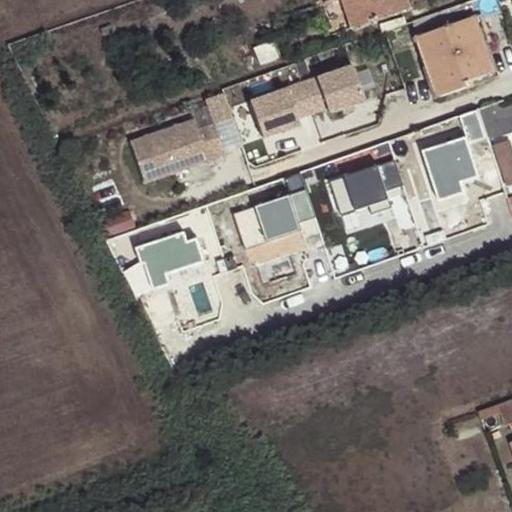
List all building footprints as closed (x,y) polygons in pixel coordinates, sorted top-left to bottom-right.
[(319,0),(322,7),(341,0),(352,29),(408,10),(405,0),(319,0)] [(416,22),(440,98),(467,90),(465,84),(494,74),(472,3),(416,22)] [(349,67),(297,85),(308,116),(324,111),(326,115),(362,102),(349,67)] [(297,85),(248,104),(261,140),(296,127),(293,121),(308,116),(297,85)] [(467,139),(422,152),(438,203),(465,195),(461,184),(480,178),(469,144),(487,139),(478,111),(460,117),(467,139)] [(125,147),(139,188),(220,159),(209,129),(193,134),(189,124),(125,147)] [(394,161),(331,183),(342,214),(370,204),(373,213),(394,206),(388,189),(402,184),(394,161)] [(316,220),(306,190),(232,216),(245,252),(303,232),(301,225),(316,220)] [(120,267),(137,263),(130,233),(113,237),(120,267)] [(183,235),(139,251),(146,269),(126,275),(137,299),(175,285),(172,277),(207,264),(197,238),(186,242),(183,235)] [(511,424),(511,401),(497,407),(500,414),(505,427),(511,424)] [(497,407),(479,413),(481,421),(500,414),(497,407)]
